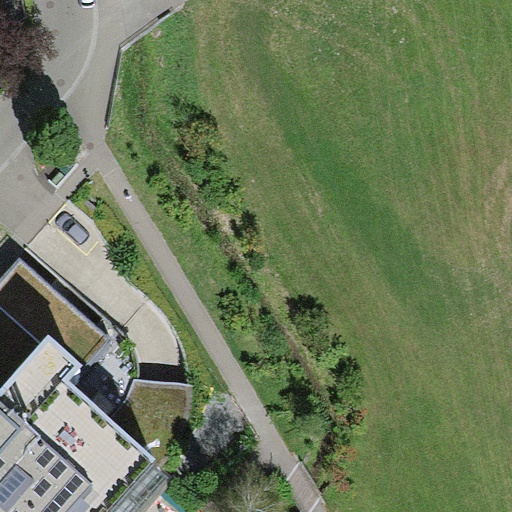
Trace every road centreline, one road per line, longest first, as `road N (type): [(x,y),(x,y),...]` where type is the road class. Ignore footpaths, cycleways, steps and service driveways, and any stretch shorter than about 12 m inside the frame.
road 1 (track): [(314,511),(96,149),(59,65)]
road 2 (residential): [(69,0),(72,27),(59,65),(0,134)]
